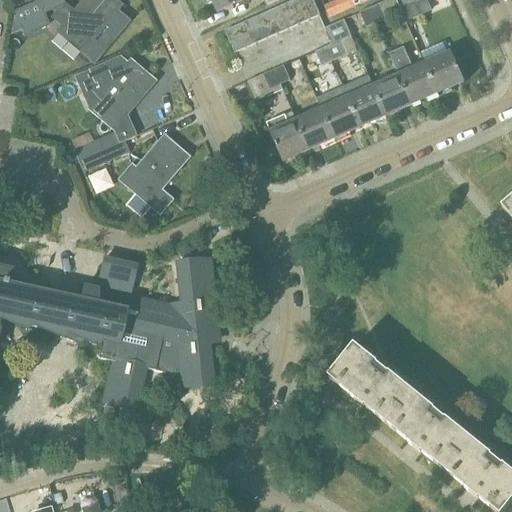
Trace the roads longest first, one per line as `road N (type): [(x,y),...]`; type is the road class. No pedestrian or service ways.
road 1 (residential): [(254,220),(511,108)]
road 2 (residential): [(253,480),(289,298),(254,220)]
road 3 (residential): [(254,220),(159,0)]
road 4 (residential): [(253,480),(172,467),(167,511)]
